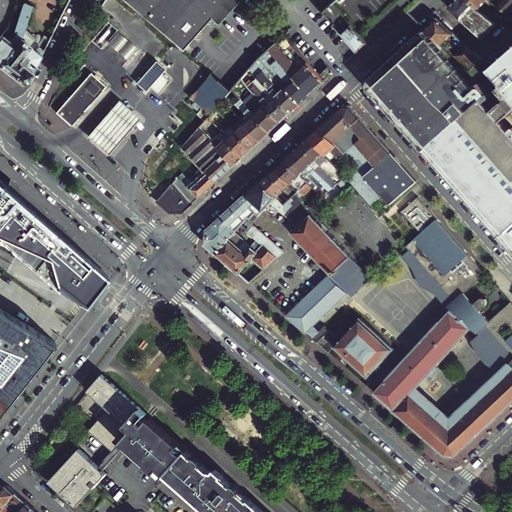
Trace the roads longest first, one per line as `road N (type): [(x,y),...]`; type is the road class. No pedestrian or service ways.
road 1 (primary): [(444,491),(170,252)]
road 2 (primary): [(153,270),(425,508)]
road 3 (residential): [(511,272),(343,83)]
road 4 (residential): [(343,83),(170,252)]
road 5 (tertiary): [(1,457),(153,270)]
road 6 (primary): [(170,252),(16,116)]
road 7 (primary): [(0,135),(153,270)]
road 8 (residential): [(83,0),(16,116)]
